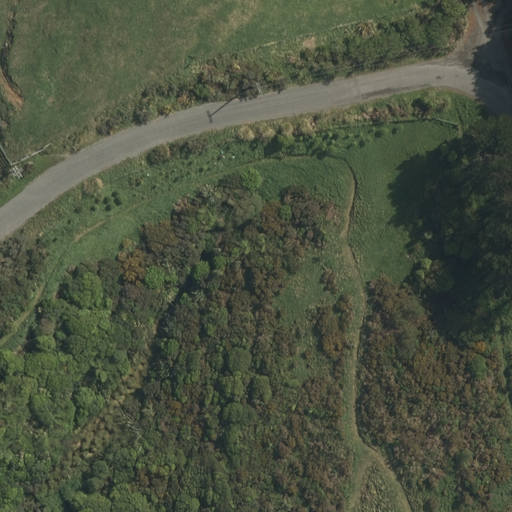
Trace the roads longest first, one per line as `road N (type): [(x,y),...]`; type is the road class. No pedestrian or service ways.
road 1 (unclassified): [(0,230),(76,164),(168,126),(465,72),(511,99)]
road 2 (track): [(349,511),(363,419),(374,417),(404,511)]
